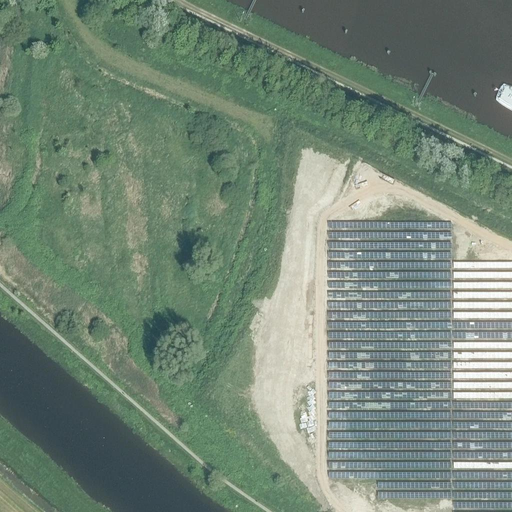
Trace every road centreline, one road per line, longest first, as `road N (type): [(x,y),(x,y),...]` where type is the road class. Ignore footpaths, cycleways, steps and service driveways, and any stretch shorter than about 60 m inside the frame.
road 1 (track): [(177,0),(511,163)]
road 2 (track): [(252,121),(101,55),(64,0)]
